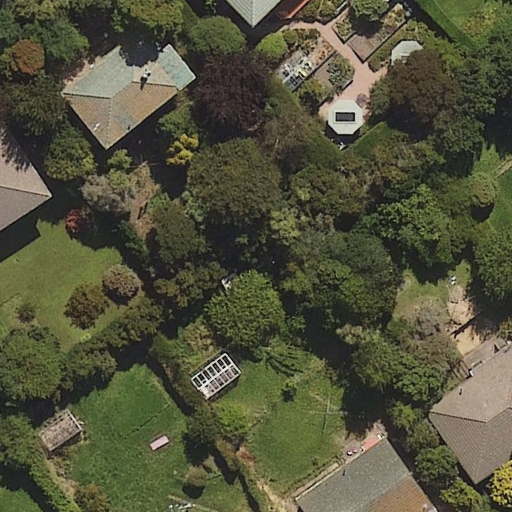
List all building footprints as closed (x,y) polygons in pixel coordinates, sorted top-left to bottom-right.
[(221,0),(258,36),(292,0),(221,0)] [(377,0),(386,9),(396,0),(377,0)] [(354,73),(304,28),(256,83),(305,127),(354,73)] [(201,91),(155,32),(65,104),(112,162),(201,91)] [(0,242),(56,205),(2,124),(0,125),(0,242)] [(511,467),(511,353),(427,414),(480,490),(511,467)] [(227,354),(187,384),(206,409),(246,379),(227,354)] [(432,511),(385,446),(298,510),(299,511),(432,511)]
